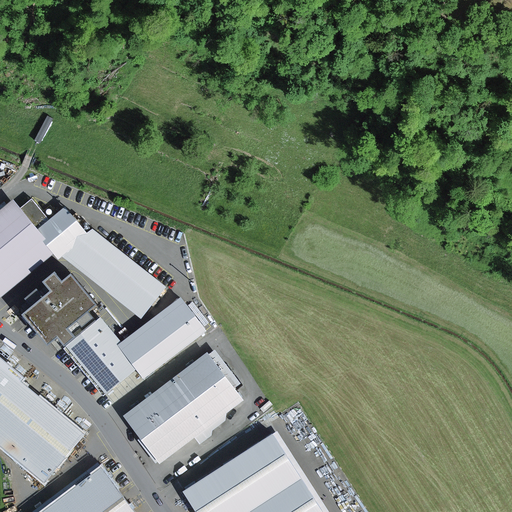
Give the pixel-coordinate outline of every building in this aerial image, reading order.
[(20,200),(0,216),(0,302),(90,231),(71,207),(43,229),(20,200)] [(70,277),(20,317),(44,348),(55,340),(60,347),(70,340),(64,332),(94,308),(70,277)] [(147,380),(212,330),(185,296),(125,342),(104,314),(70,340),(66,343),(107,396),(139,371),(147,380)] [(217,353),(130,416),(165,464),(252,401),(217,353)] [(94,434),(0,358),(0,439),(55,484),(94,434)] [(331,511),(279,432),(186,492),(198,511),(331,511)] [(33,511),(42,511),(103,467),(100,463),(33,511)] [(143,511),(108,465),(44,511),(143,511)]
